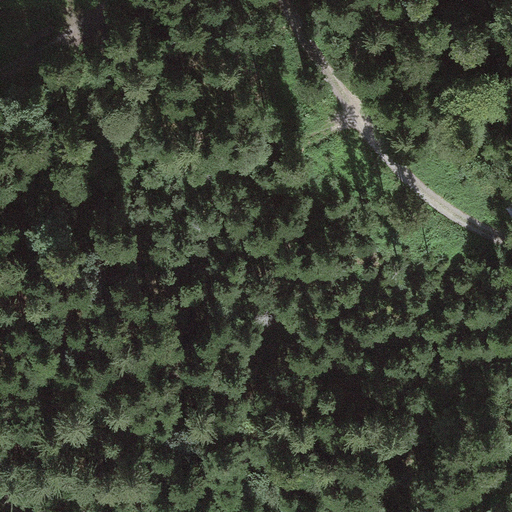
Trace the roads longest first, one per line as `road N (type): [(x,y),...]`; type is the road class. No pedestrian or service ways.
road 1 (track): [(289,0),(402,177),(434,204),(511,241)]
road 2 (track): [(0,72),(84,26),(112,0)]
